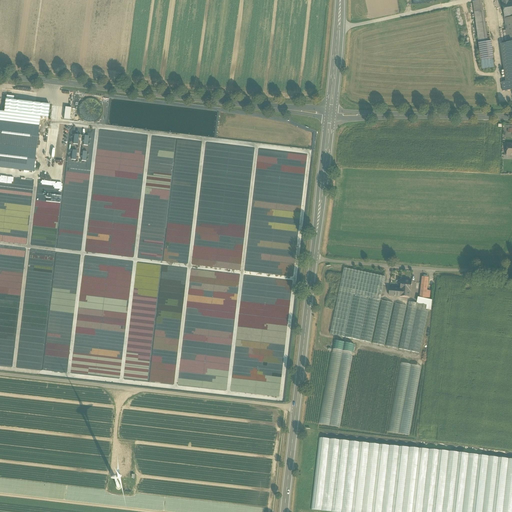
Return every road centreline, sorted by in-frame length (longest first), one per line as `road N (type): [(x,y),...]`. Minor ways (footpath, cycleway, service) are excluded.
road 1 (secondary): [(330,114),(283,511)]
road 2 (tertiary): [(330,114),(0,75)]
road 3 (track): [(0,374),(296,408)]
road 4 (tertiary): [(511,117),(330,114)]
road 5 (track): [(338,27),(472,0)]
